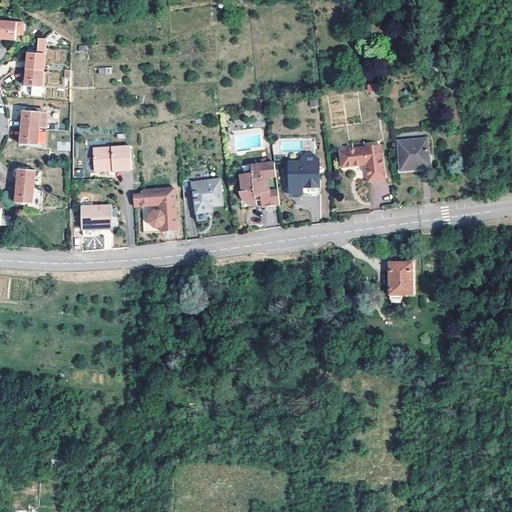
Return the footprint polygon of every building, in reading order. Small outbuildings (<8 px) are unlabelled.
[(23,35),(23,24),(0,22),(0,24),(0,39),(16,40),(16,34),(23,35)] [(29,53),(28,70),(44,71),(45,40),(38,40),(38,51),(31,50),(31,53),(29,53)] [(43,88),(44,71),(28,70),(27,87),(33,87),(33,97),(43,97),(43,88)] [(46,128),(48,113),(43,112),(43,109),(30,108),(30,111),(24,111),(22,128),(39,130),(39,128),(46,128)] [(46,131),(39,130),(22,128),(21,144),(38,145),(38,138),(46,138),(46,131)] [(428,172),(427,143),(397,143),(398,172),(428,172)] [(130,170),(129,146),(92,149),(94,169),(112,168),(112,171),(130,170)] [(353,150),(338,151),(341,168),(366,165),(368,183),(384,180),(380,146),(363,148),(364,152),(353,154),(353,150)] [(299,161),(299,164),(287,164),(288,175),(285,178),(285,185),(289,189),(289,196),(292,198),(298,198),(301,195),(301,189),(318,189),(317,161),(312,156),(304,156),(299,161)] [(252,175),(241,176),(242,193),(240,193),(242,209),(256,208),(256,201),(256,198),(261,198),(261,201),(262,207),(278,206),(274,165),(252,167),(252,175)] [(34,188),(36,171),(19,170),(17,186),(34,188)] [(223,206),(220,180),(193,182),(196,213),(208,212),(208,207),(213,206),(223,206)] [(33,204),(34,188),(17,186),(16,202),(33,204)] [(173,187),(141,189),(141,193),(133,194),(133,205),(141,205),(159,203),(159,209),(153,210),(149,215),(149,222),(154,226),(161,226),(161,231),(176,229),(173,187)] [(318,189),(301,189),(301,195),(303,199),(315,198),(318,196),(318,189)] [(159,203),(141,205),(143,232),(161,231),(161,226),(154,226),(149,222),(149,215),(153,210),(159,209),(159,203)] [(110,207),(81,209),(83,232),(112,230),(110,207)] [(410,266),(388,265),(388,297),(410,297),(410,266)]
